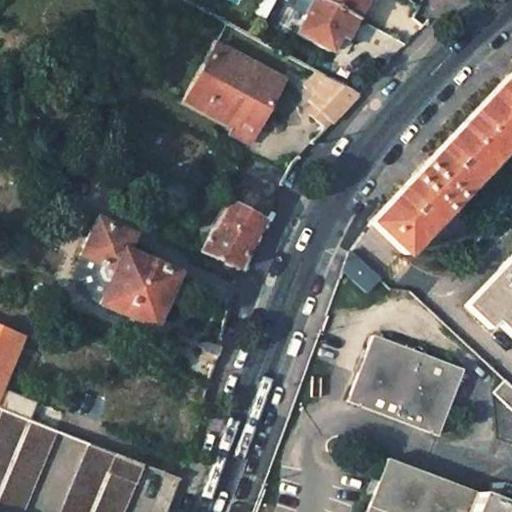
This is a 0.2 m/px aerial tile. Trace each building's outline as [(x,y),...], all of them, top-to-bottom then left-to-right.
[(260,0),(254,11),(263,16),(272,0),(260,0)] [(301,0),(287,28),(331,52),(338,37),(345,41),(357,19),(322,0),(301,0)] [(322,0),(357,19),(367,1),(365,0),(322,0)] [(195,77),(213,87),(208,96),(257,122),(281,76),(215,40),(195,77)] [(316,69),(300,86),(309,96),(305,100),(330,122),(358,91),(316,69)] [(511,141),(511,72),(509,76),(422,169),(371,223),(406,255),(408,255),(511,141)] [(213,87),(195,77),(184,97),(251,133),(257,122),(208,96),(213,87)] [(265,209),(240,197),(235,209),(224,204),(211,230),(207,229),(197,254),(236,267),(241,252),(265,209)] [(97,307),(96,308),(149,331),(174,274),(121,252),(128,236),(92,220),(75,258),(67,280),(75,298),(97,307)] [(357,259),(350,252),(342,272),(365,294),(378,279),(357,259)] [(511,254),(505,262),(498,268),(499,269),(471,299),(511,337),(511,254)] [(0,331),(0,406),(6,409),(28,418),(33,402),(2,390),(21,340),(0,331)] [(461,368),(372,336),(347,402),(438,437),(461,368)] [(6,409),(0,422),(0,511),(19,511),(54,429),(28,418),(6,409)] [(89,443),(61,511),(123,511),(144,465),(89,443)] [(511,511),(511,507),(385,459),(365,511),(511,511)]
